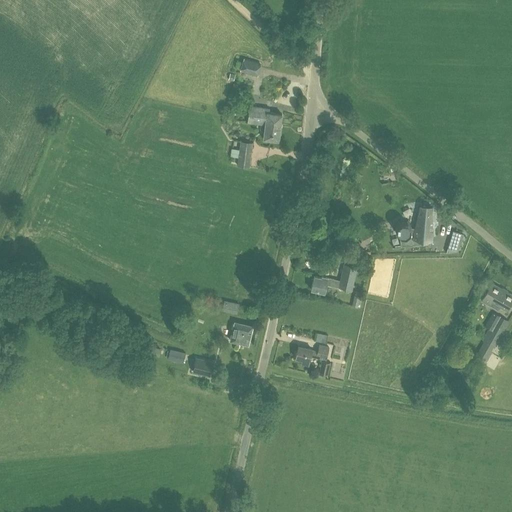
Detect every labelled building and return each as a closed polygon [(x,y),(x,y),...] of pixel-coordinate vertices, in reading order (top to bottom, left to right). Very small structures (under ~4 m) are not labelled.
[(241,70),(257,75),(261,63),(245,58),(241,70)] [(265,122),(281,124),(282,114),(269,112),(269,108),(250,105),(248,122),(265,124),(265,122)] [(263,139),(279,141),(281,124),(265,122),(265,124),(263,139)] [(237,165),(250,167),(253,142),(240,141),(239,149),(231,148),(230,156),(238,157),(237,165)] [(400,236),(400,246),(433,243),(432,227),(429,227),(430,213),(432,212),(432,207),(420,206),(415,227),(413,227),(408,221),(401,220),(396,224),(395,231),(399,236),(400,236)] [(453,230),(446,252),(458,252),(464,233),(453,230)] [(347,256),(363,258),(364,249),(348,247),(347,256)] [(344,263),(343,263),(338,287),(352,290),(357,267),(359,267),(361,261),(346,257),(344,263)] [(311,288),(324,292),(326,283),(332,285),(334,279),(322,276),(321,277),(314,275),(311,288)] [(499,307),(505,310),(511,297),(511,294),(492,284),(482,301),(498,310),(499,307)] [(229,311),(231,302),(223,300),(221,309),(229,311)] [(477,355),(487,360),(508,321),(504,318),(494,312),(486,327),(489,329),(482,341),(484,342),(477,355)] [(230,340),(248,345),(252,326),(235,322),(230,340)] [(343,339),(342,346),(352,347),(353,340),(343,339)] [(145,351),(159,355),(161,347),(148,343),(145,351)] [(301,362),(308,364),(310,357),(326,360),(329,346),(319,344),(318,350),(298,346),(295,358),(302,359),(301,362)] [(167,359),(183,363),(186,353),(170,348),(167,359)] [(195,371),(210,375),(214,362),(199,358),(195,371)] [(319,373),(328,375),(331,362),(322,360),(319,373)]
